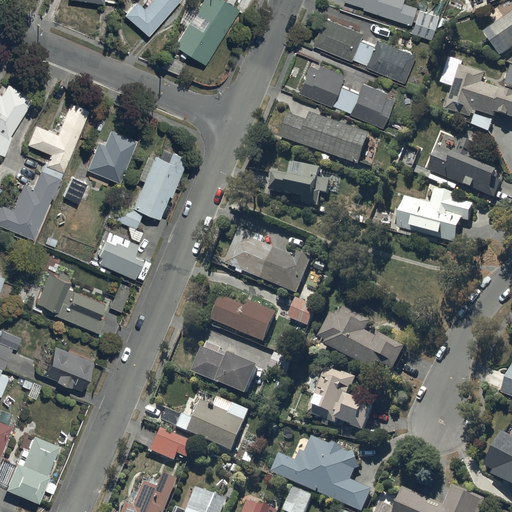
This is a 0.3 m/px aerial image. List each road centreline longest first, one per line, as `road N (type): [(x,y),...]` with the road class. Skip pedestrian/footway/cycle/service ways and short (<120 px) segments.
road 1 (residential): [(75,511),(233,122)]
road 2 (residential): [(0,26),(233,122)]
road 3 (residential): [(441,420),(461,344),(511,275)]
road 4 (residential): [(233,122),(285,0)]
